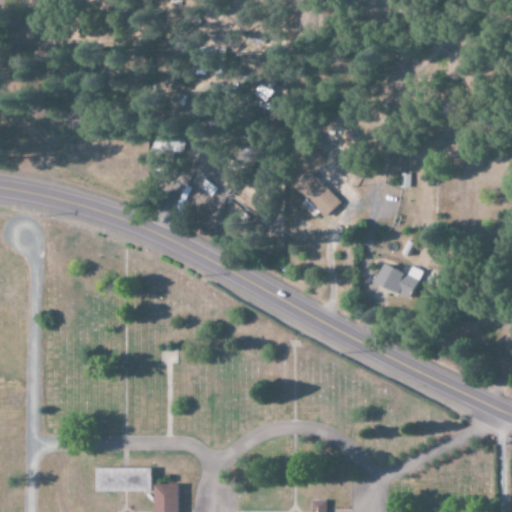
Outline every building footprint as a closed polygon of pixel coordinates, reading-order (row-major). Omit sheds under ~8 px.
[(222,49),(201,48),(200,59),(222,60),(222,49)] [(252,94),(264,103),(272,93),(265,87),(267,84),(263,81),(252,94)] [(302,203),(320,221),(339,203),(309,171),(292,187),(305,200),(302,203)] [(93,493),(149,492),(149,469),(93,469),(93,493)] [(151,485),(151,511),(175,511),(175,485),(151,485)] [(324,511),(325,501),(309,502),(309,511),(324,511)]
